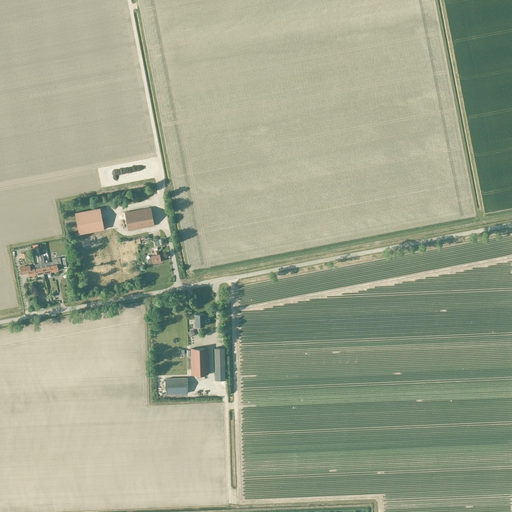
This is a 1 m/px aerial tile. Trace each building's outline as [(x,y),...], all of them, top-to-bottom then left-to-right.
[(154,225),(151,208),(125,213),(128,230),(154,225)] [(100,209),(75,214),(79,235),(104,230),(100,209)] [(158,250),(154,251),(155,255),(151,256),(152,259),(148,259),(147,260),(148,263),(149,263),(149,264),(152,263),(153,263),(161,261),(160,254),(158,254),(158,250)] [(44,273),(41,260),(40,255),(40,253),(37,254),(39,264),(34,265),(35,268),(36,274),(44,273)] [(53,262),(49,262),(51,272),(59,270),(58,267),(61,266),(60,258),(52,259),(53,262)] [(44,260),(41,260),(44,273),(51,272),(49,262),(44,263),(44,260)] [(35,268),(30,269),(30,265),(21,267),(22,274),(28,273),(29,276),(36,274),(35,268)] [(204,314),(194,314),(195,326),(204,326),(204,324),(210,324),(209,316),(204,316),(204,314)] [(191,349),(192,375),(208,374),(207,348),(191,349)] [(224,348),(214,348),(215,380),(225,380),(224,348)] [(187,378),(166,379),(166,394),(188,393),(187,378)]
